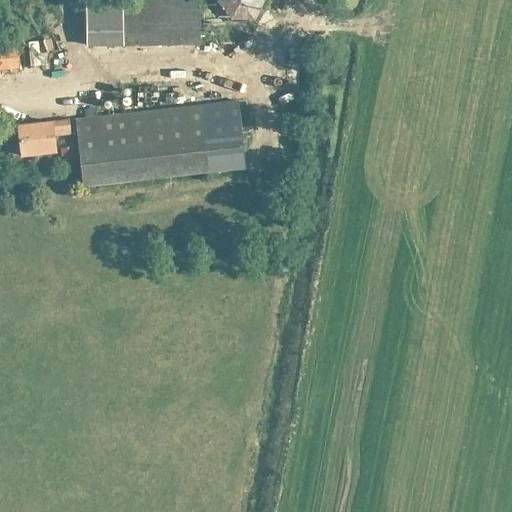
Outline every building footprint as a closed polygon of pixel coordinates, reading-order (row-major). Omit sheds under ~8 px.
[(86,0),(87,46),(95,46),(123,46),(199,44),(198,1),(122,3),(121,0),(86,0)] [(254,22),(262,0),(201,0),(201,26),(228,23),(231,24),(254,22)] [(0,70),(19,69),(16,48),(16,41),(0,42),(0,70)] [(82,187),(245,168),(237,102),(75,121),(82,187)] [(17,127),(20,157),(54,153),(52,137),(69,135),(67,122),(17,127)] [(74,164),(72,151),(60,153),(62,165),(74,164)]
